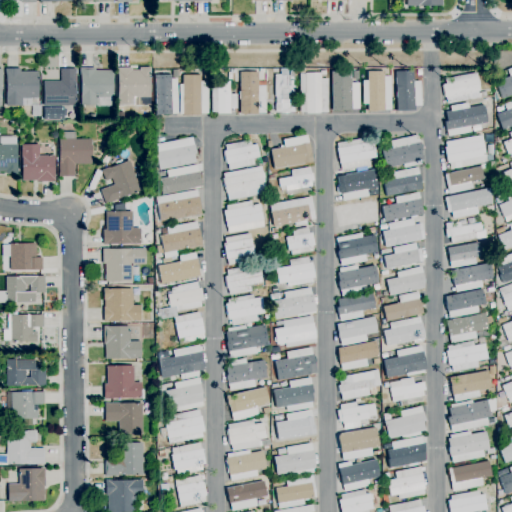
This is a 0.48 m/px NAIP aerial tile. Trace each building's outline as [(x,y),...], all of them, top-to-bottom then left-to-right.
[(117,104),(117,74),(117,67),(132,67),(132,70),(139,70),(139,67),(151,67),(151,74),(150,74),(150,97),(132,97),(132,104),(117,104)] [(511,93),(501,98),(494,82),(509,76),(506,70),(511,67),(511,93)] [(21,106),(5,106),(5,74),(4,74),(4,68),(20,68),(20,71),(38,71),(38,98),(21,98),(21,106)] [(43,106),(43,81),(60,81),(60,68),(75,68),(75,106),(43,106)] [(81,105),(80,75),(79,75),(79,68),(94,68),(95,70),(112,70),(113,97),(96,98),(96,105),(81,105)] [(319,114),(306,114),(306,112),(299,112),(299,74),(297,74),(297,68),(304,68),(304,73),(320,73),(320,78),(327,78),(327,112),(319,112),(319,114)] [(396,111),(394,71),(412,70),(413,81),(420,81),(421,106),(414,106),(414,110),(396,111)] [(331,111),(330,71),(350,71),(350,83),(358,83),(358,109),(351,109),(351,110),(331,111)] [(367,111),(367,104),(362,104),(361,80),(366,80),(366,71),(383,71),(383,76),(389,76),(390,110),(383,110),(383,111),(367,111)] [(257,114),(239,114),(239,99),(238,99),(238,91),(239,91),(239,72),(257,72),(257,86),(265,86),(265,113),(257,113),(257,114)] [(446,104),(445,97),(443,98),(440,85),(442,85),(441,85),(445,84),(444,79),(476,72),(479,91),(477,91),(478,98),(446,104)] [(155,114),(154,75),(170,75),(170,79),(176,79),(177,113),(171,114),(155,114)] [(200,115),(182,115),(182,114),(179,114),(178,84),(182,84),(182,75),(199,75),(199,81),(207,81),(207,113),(200,114),(200,115)] [(288,113),(280,113),(280,112),(274,112),(274,103),(275,103),(275,96),(274,96),(274,79),(280,79),(280,75),(287,75),(287,86),(294,86),(294,112),(288,112),(288,113)] [(229,113),(216,113),(216,112),(210,112),(210,86),(216,86),(216,81),(229,81),(229,94),(236,94),(236,108),(229,108),(229,113)] [(511,125),(501,130),(495,114),(505,110),(503,104),(511,100),(511,125)] [(447,137),(446,130),(445,131),(443,121),(446,121),(444,112),(450,111),(449,106),(467,103),(468,107),(483,105),(486,122),(472,125),(473,132),(447,137)] [(41,119),(62,120),(62,108),(42,107),(41,119)] [(511,157),(511,158),(509,154),(507,154),(502,142),(510,139),(508,133),(511,131),(511,157)] [(73,177),(58,177),(58,173),(58,139),(59,139),(59,132),(74,132),(75,139),(91,139),(91,164),(73,164),(73,177)] [(17,174),(5,174),(5,171),(0,171),(0,135),(15,135),(15,144),(16,144),(16,166),(17,166),(17,174)] [(272,170),(269,149),(283,147),(282,139),(306,135),(307,142),(308,142),(311,162),(272,170)] [(403,168),(402,164),(385,168),(381,151),(391,149),(390,146),(384,148),(383,143),(389,141),(417,135),(419,142),(421,151),(420,151),(422,159),(420,160),(421,164),(403,168)] [(450,169),(448,162),(446,163),(443,147),(445,147),(444,142),(481,135),(485,156),(484,156),(485,162),(450,169)] [(158,170),(153,145),(191,137),(193,145),(193,144),(195,153),(193,154),(194,163),(158,170)] [(341,170),(339,163),(339,164),(336,148),(337,148),(336,143),(361,138),(362,143),(372,141),(375,157),(368,158),(369,165),(341,170)] [(228,170),(227,163),(226,163),(224,163),(222,152),(223,152),(223,151),(225,150),(224,145),(249,140),(250,145),(256,144),(259,157),(252,158),(253,165),(228,170)] [(54,182),(36,182),(36,181),(21,181),(21,144),(38,144),(38,155),(53,155),(53,176),(54,176),(54,182)] [(105,205),(99,190),(113,185),(111,179),(105,181),(101,170),(109,167),(128,160),(140,191),(111,202),(105,205)] [(511,188),(505,191),(498,174),(511,169),(508,163),(511,161),(511,188)] [(160,194),(157,179),(167,177),(165,170),(195,165),(197,172),(198,171),(199,178),(201,187),(160,194)] [(227,200),(226,193),(225,193),(224,190),(223,190),(221,178),(223,178),(222,173),(260,166),(265,193),(227,200)] [(448,194),(443,174),(480,166),(482,179),(470,182),(471,189),(448,194)] [(286,191),(286,189),(280,190),(279,187),(277,179),(291,176),(290,170),(309,167),(310,173),(311,173),(313,181),(310,181),(311,186),(286,191)] [(385,196),(382,181),(383,181),(381,174),(417,167),(418,174),(421,189),(385,196)] [(342,201),(340,193),(339,194),(336,176),(373,169),(376,187),(366,189),(367,197),(342,201)] [(452,219),(450,212),(446,213),(443,198),(489,188),(490,195),(489,196),(490,203),(475,206),(477,214),(452,219)] [(159,221),(155,197),(196,190),(200,214),(159,221)] [(383,222),(380,206),(395,203),(393,197),(418,192),(422,214),(383,222)] [(511,219),(505,222),(503,217),(502,217),(497,205),(507,201),(505,195),(511,192),(511,219)] [(294,226),(294,223),(273,227),(269,204),(310,197),(314,219),(305,220),(306,224),(294,226)] [(341,233),(336,206),(372,199),(376,218),(365,220),(367,228),(341,233)] [(228,233),(226,226),(226,227),(225,225),(224,225),(222,212),(223,212),(223,211),(226,210),(225,205),(250,201),(251,205),(259,204),(263,227),(228,233)] [(102,245),(102,230),(105,230),(105,212),(131,211),(132,228),(139,228),(139,243),(108,244),(108,245),(102,245)] [(384,247),(381,231),(388,230),(386,224),(412,218),(413,225),(420,223),(423,239),(384,247)] [(163,258),(162,253),(157,254),(155,246),(161,245),(159,236),(167,234),(165,227),(196,221),(197,228),(198,228),(201,246),(175,251),(176,256),(163,258)] [(450,244),(449,237),(445,237),(444,229),(445,229),(444,223),(451,222),(451,223),(459,222),(460,226),(480,222),(481,230),(474,232),(476,239),(450,244)] [(511,246),(502,250),(496,235),(510,230),(507,224),(511,222),(511,246)] [(496,234),(494,230),(502,226),(504,231),(496,234)] [(291,256),(290,250),(287,250),(285,237),(292,236),(291,230),(307,227),(308,233),(311,232),(314,246),(312,246),(313,251),(291,256)] [(227,266),(226,259),(225,259),(223,244),(225,243),(224,238),(249,233),(253,254),(251,255),(252,261),(227,266)] [(340,266),(339,260),(338,260),(336,251),(337,251),(335,238),(360,233),(361,237),(373,234),(377,252),(364,255),(365,261),(340,266)] [(449,268),(446,248),(477,242),(480,256),(474,257),(475,264),(449,268)] [(9,270),(9,257),(1,257),(1,245),(9,245),(9,244),(35,243),(35,247),(36,247),(36,252),(35,252),(35,257),(41,257),(41,270),(9,270)] [(385,269),(382,256),(393,254),(391,248),(414,243),(416,249),(419,248),(422,261),(385,269)] [(104,282),(104,264),(102,264),(101,248),(108,248),(108,249),(145,248),(145,264),(131,265),(131,281),(104,282)] [(160,284),(156,266),(179,262),(178,256),(194,252),(199,276),(160,284)] [(511,279),(502,283),(498,274),(499,274),(496,266),(499,265),(497,259),(511,252),(511,279)] [(287,286),(286,282),(277,284),(275,268),(289,266),(288,260),(307,257),(308,263),(311,262),(314,277),(311,278),(312,282),(287,286)] [(455,292),(453,286),(450,270),(488,263),(491,278),(480,280),(481,287),(455,292)] [(341,296),(340,290),(339,290),(337,281),(338,281),(336,273),(339,272),(338,268),(356,265),(357,269),(374,265),(377,283),(365,285),(366,291),(341,296)] [(229,295),(227,289),(226,289),(224,276),(227,276),(226,270),(248,266),(249,271),(259,269),(261,282),(249,285),(250,291),(229,295)] [(388,296),(385,280),(396,277),(395,272),(420,266),(423,280),(423,288),(388,296)] [(34,302),(0,302),(0,291),(5,291),(5,277),(44,276),(44,293),(34,293),(34,302)] [(160,319),(158,309),(169,307),(169,305),(167,306),(166,302),(168,302),(166,295),(171,294),(170,290),(166,291),(165,287),(170,286),(171,288),(176,287),(176,286),(196,281),(197,288),(200,288),(203,300),(199,301),(201,307),(175,312),(176,316),(160,319)] [(511,310),(507,312),(498,289),(511,283),(511,310)] [(273,319),(270,301),(284,299),(283,292),(309,287),(311,294),(312,294),(315,313),(296,316),(296,315),(273,319)] [(103,322),(103,307),(104,307),(104,300),(103,300),(103,289),(131,288),(132,305),(139,305),(140,320),(109,321),(109,322),(103,322)] [(448,318),(447,312),(446,312),(444,296),(481,289),(484,304),(476,306),(477,312),(448,318)] [(386,321),(383,306),(398,303),(397,296),(417,292),(422,313),(386,321)] [(339,321),(338,315),(337,315),(336,307),(338,307),(336,299),(371,293),(374,308),(361,311),(362,317),(339,321)] [(231,326),(230,319),(227,320),(224,304),(227,303),(227,299),(252,294),(253,299),(261,297),(264,313),(255,314),(256,321),(231,326)] [(178,344),(173,317),(198,312),(199,318),(200,318),(203,333),(202,333),(204,339),(178,344)] [(450,343),(448,337),(445,321),(484,313),(487,329),(474,332),(475,338),(450,343)] [(511,340),(507,342),(500,325),(511,321),(509,315),(511,313),(511,340)] [(27,342),(27,341),(10,342),(10,316),(42,315),(42,327),(31,327),(32,332),(36,331),(36,342),(27,342)] [(285,348),(284,343),(276,345),(273,329),(283,328),(282,325),(275,326),(275,322),(311,316),(315,343),(285,348)] [(336,339),(333,324),(371,317),(374,331),(336,339)] [(385,346),(382,331),(389,329),(388,323),(418,317),(420,323),(421,323),(424,338),(422,338),(422,342),(412,344),(412,340),(385,346)] [(229,358),(228,352),(227,352),(225,341),(226,341),(224,329),(244,325),(245,328),(264,325),(268,345),(255,347),(256,354),(229,358)] [(104,359),(104,344),(103,344),(103,326),(107,326),(129,326),(129,341),(140,341),(140,358),(104,359)] [(478,338),(477,332),(487,330),(488,335),(478,338)] [(341,371),(340,364),(339,364),(337,348),(375,341),(378,356),(365,359),(366,366),(341,371)] [(451,372),(450,366),(448,366),(445,351),(447,351),(446,346),(471,341),(472,346),(483,343),(486,359),(476,361),(477,367),(451,372)] [(511,370),(511,371),(509,366),(508,367),(503,354),(511,350),(510,345),(511,344),(511,370)] [(180,380),(179,374),(161,378),(157,360),(173,357),(172,350),(199,345),(200,352),(200,351),(202,361),(204,370),(198,371),(199,376),(180,380)] [(386,378),(382,360),(396,357),(395,351),(420,345),(425,369),(423,370),(423,372),(405,376),(405,374),(386,378)] [(277,380),(273,361),(286,359),(285,352),(310,347),(312,354),(313,354),(316,373),(277,380)] [(229,391),(227,384),(225,375),(227,375),(225,366),(227,366),(227,362),(244,358),(245,363),(263,360),(266,377),(253,380),(254,387),(229,391)] [(45,386),(6,386),(6,360),(15,359),(15,360),(44,360),(45,386)] [(103,399),(103,384),(106,384),(106,366),(133,366),(133,382),(140,382),(140,398),(131,398),(110,398),(110,399),(103,399)] [(342,400),(340,393),(338,393),(337,386),(340,385),(338,377),(377,370),(380,385),(367,387),(369,395),(342,400)] [(453,402),(452,395),(451,395),(448,378),(487,371),(490,388),(478,391),(479,397),(453,402)] [(511,401),(509,403),(507,398),(506,398),(501,386),(511,382),(509,376),(511,374),(511,401)] [(391,402),(389,388),(400,386),(399,380),(411,377),(413,384),(423,382),(424,390),(422,390),(423,396),(391,402)] [(173,412),(172,408),(165,409),(161,391),(158,392),(157,386),(164,385),(165,391),(174,389),(173,383),(198,378),(202,393),(201,393),(203,401),(202,402),(202,406),(173,412)] [(275,408),(272,390),(289,387),(287,381),(309,378),(310,384),(311,384),(313,393),(311,393),(313,402),(275,408)] [(11,419),(11,392),(43,392),(43,404),(37,404),(37,419),(11,419)] [(224,398),(255,393),(258,408),(226,413),(224,398)] [(451,433),(449,426),(447,417),(449,417),(448,408),(450,407),(449,405),(471,400),(471,403),(486,400),(495,398),(495,411),(488,412),(490,417),(486,418),(486,419),(495,418),(495,422),(487,424),(488,425),(451,433)] [(343,429),(342,423),(341,422),(338,422),(336,411),(340,410),(340,409),(339,405),(355,402),(356,407),(366,405),(368,419),(358,420),(359,426),(343,429)] [(118,434),(118,421),(105,421),(104,404),(141,403),(142,434),(118,434)] [(511,411),(502,415),(506,428),(511,426),(511,403),(511,404),(511,408),(511,411)] [(388,439),(384,421),(400,417),(399,411),(420,406),(422,412),(424,421),(422,421),(424,430),(419,431),(419,434),(401,439),(400,436),(388,439)] [(168,444),(167,436),(161,437),(159,429),(165,428),(163,417),(173,415),(173,414),(198,409),(199,416),(201,416),(204,432),(201,432),(202,437),(168,444)] [(277,440),(274,423),(286,421),(285,414),(310,410),(313,425),(315,434),(277,440)] [(262,446),(232,451),(230,444),(229,445),(229,443),(228,444),(225,431),(226,431),(226,429),(227,429),(227,425),(252,420),(253,424),(262,423),(265,438),(258,439),(258,441),(269,439),(270,444),(269,444),(262,446)] [(342,460),(341,453),(340,454),(337,434),(375,427),(379,447),(370,448),(372,455),(342,460)] [(39,464),(6,464),(0,464),(0,455),(6,455),(6,431),(26,431),(26,430),(35,430),(35,442),(29,442),(29,448),(44,448),(44,464),(39,464)] [(451,463),(450,456),(449,457),(447,448),(448,447),(447,439),(449,438),(448,435),(469,431),(470,434),(485,431),(488,449),(493,448),(494,453),(486,454),(485,449),(481,450),(483,457),(451,463)] [(511,459),(503,463),(497,448),(510,443),(508,437),(511,435),(511,459)] [(388,468),(387,459),(388,459),(386,450),(391,449),(390,443),(420,436),(421,442),(422,442),(424,452),(423,452),(424,461),(388,468)] [(177,475),(176,470),(173,470),(170,455),(172,454),(171,448),(199,442),(200,449),(201,448),(204,464),(201,465),(202,470),(177,475)] [(104,476),(104,461),(119,460),(118,443),(141,443),(142,475),(104,476)] [(292,476),(291,472),(276,475),(273,457),(286,454),(285,447),(311,443),(312,450),(314,460),(313,460),(315,468),(313,468),(313,473),(292,476)] [(230,481),(229,475),(228,475),(225,458),(227,457),(226,454),(249,450),(249,453),(262,451),(265,469),(256,471),(257,476),(230,481)] [(344,491),(342,484),(341,485),(338,467),(375,459),(379,476),(367,479),(368,485),(344,491)] [(452,491),(447,469),(488,461),(491,476),(481,478),(482,485),(452,491)] [(511,491),(504,495),(498,478),(510,473),(508,467),(511,465),(511,491)] [(398,499),(397,494),(389,496),(386,481),(395,479),(394,472),(419,467),(421,474),(424,489),(422,489),(423,494),(398,499)] [(44,501),(7,502),(7,484),(18,484),(18,469),(39,469),(39,468),(44,468),(44,501)] [(498,477),(496,472),(506,468),(508,473),(498,477)] [(179,508),(174,480),(199,475),(201,481),(202,481),(202,483),(203,482),(206,495),(204,496),(205,502),(179,508)] [(278,509),(275,488),(286,486),(285,480),(312,475),(316,497),(302,500),(303,505),(278,509)] [(107,511),(107,495),(105,495),(105,480),(111,480),(142,480),(142,496),(135,496),(135,511),(107,511)] [(231,511),(229,503),(228,504),(225,488),(263,481),(266,496),(255,498),(256,506),(231,511)] [(339,511),(337,502),(338,502),(338,500),(341,500),(340,495),(364,489),(365,494),(369,493),(369,495),(371,494),(372,499),(370,500),(372,509),(367,510),(367,511),(339,511)] [(448,511),(446,501),(450,500),(449,496),(478,491),(479,495),(484,494),(486,509),(471,511),(448,511)] [(511,511),(501,511),(500,508),(511,504),(509,497),(511,495),(511,511)] [(388,511),(388,506),(419,500),(420,506),(423,506),(424,511),(388,511)]
